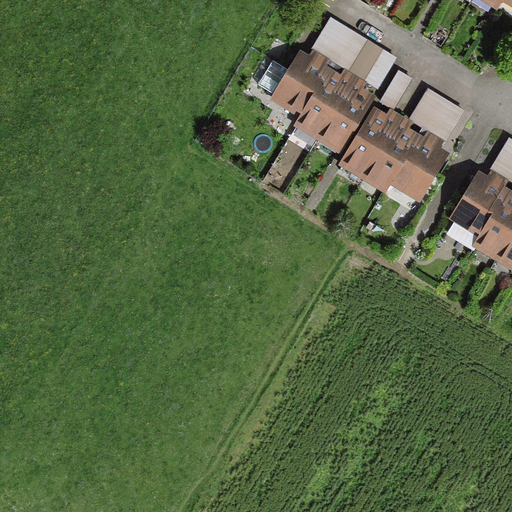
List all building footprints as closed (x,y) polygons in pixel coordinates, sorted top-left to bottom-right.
[(310,49),(333,63),(350,36),(327,22),(310,49)] [(333,63),(325,76),(337,82),(338,79),(344,70),(345,71),(362,44),(350,36),(333,63)] [(364,82),(375,89),(380,80),(391,61),(362,44),(345,71),(362,81),(364,82)] [(297,122),(325,76),(317,70),(322,62),(311,55),(306,64),(297,58),(288,72),(270,61),(256,85),(302,113),(297,122)] [(392,108),(407,82),(395,75),(378,102),(391,110),(392,108)] [(297,122),(317,135),(348,85),(338,79),(337,82),(325,76),(297,122)] [(317,135),(338,148),(367,101),(356,94),(358,91),(348,85),(317,135)] [(407,120),(419,127),(437,98),(425,91),(407,120)] [(461,112),(437,98),(419,127),(443,142),(461,112)] [(382,122),(370,115),(342,162),(363,174),(393,124),(384,119),(382,122)] [(393,124),(363,174),(383,187),(412,140),(401,133),(403,130),(393,124)] [(412,140),(383,187),(384,187),(389,179),(418,196),(441,158),(432,152),(437,143),(426,137),(421,145),(412,140)] [(489,169),(511,184),(511,183),(511,145),(506,141),(494,160),(489,169)] [(475,178),(452,217),(454,218),(447,230),(448,236),(471,250),(476,243),(504,196),(495,191),(501,182),(490,176),(484,184),(475,178)] [(511,200),(504,196),(476,243),(496,256),(511,229),(511,200)] [(511,229),(496,256),(511,265),(511,229)]
